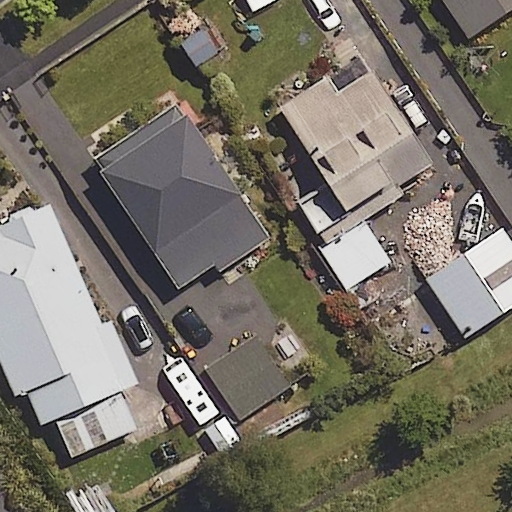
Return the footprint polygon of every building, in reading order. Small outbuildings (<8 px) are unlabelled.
[(511,1),(511,0),(443,0),(463,32),(511,1)] [(208,23),(176,43),(194,71),(226,51),(208,23)] [(432,173),(363,53),(280,102),(314,161),(283,179),(345,285),(387,260),(361,215),(432,173)] [(264,235),(175,102),(92,158),(177,284),(214,260),(218,266),(264,235)] [(0,221),(0,361),(13,391),(23,386),(40,424),(52,419),(67,455),(132,426),(115,388),(134,379),(107,319),(99,323),(46,202),(0,221)] [(511,241),(501,225),(425,276),(431,285),(387,316),(419,363),(511,300),(511,241)] [(206,367),(251,442),(282,424),(267,398),(292,382),(263,333),(206,367)] [(127,511),(107,475),(71,496),(80,511),(127,511)]
